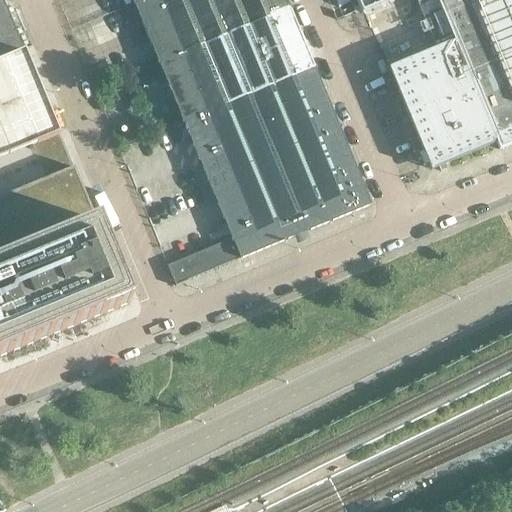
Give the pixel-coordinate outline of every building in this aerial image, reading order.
[(0,0),(0,60),(24,50),(2,0),(0,0)] [(290,10),(285,0),(132,0),(159,64),(290,10)] [(511,0),(355,0),(362,14),(395,0),(436,0),(455,44),(495,142),(496,144),(498,149),(499,150),(511,144),(511,0)] [(314,69),(305,47),(290,10),(159,64),(184,123),(314,69)] [(446,165),(494,145),(493,143),(495,142),(455,44),(452,45),(452,44),(451,43),(450,43),(449,43),(390,68),(389,68),(389,69),(388,69),(388,70),(389,70),(430,170),(431,170),(431,171),(432,171),(439,168),(440,172),(447,169),(446,165)] [(73,170),(24,50),(0,60),(0,358),(72,329),(72,328),(73,328),(74,328),(75,328),(76,327),(77,327),(78,326),(78,325),(79,326),(128,306),(103,243),(73,170)] [(208,182),(339,128),(314,69),(184,123),(208,182)] [(371,206),(355,169),(339,128),(208,182),(234,245),(169,272),(175,287),(240,260),(371,206)]
